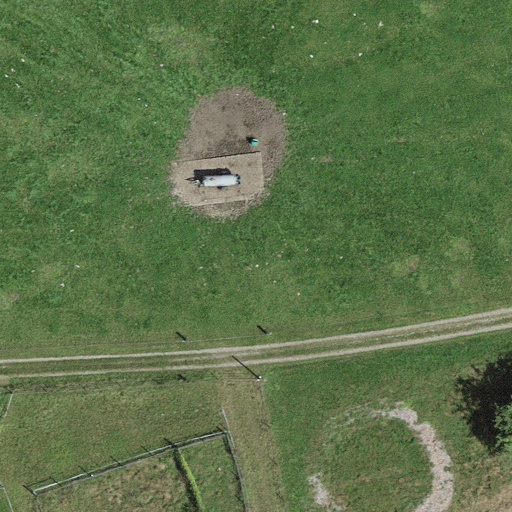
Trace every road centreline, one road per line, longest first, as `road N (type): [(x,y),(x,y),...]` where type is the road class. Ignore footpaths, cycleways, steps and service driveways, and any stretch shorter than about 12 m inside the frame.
road 1 (track): [(0,374),(402,346),(511,323)]
road 2 (track): [(260,511),(238,359)]
